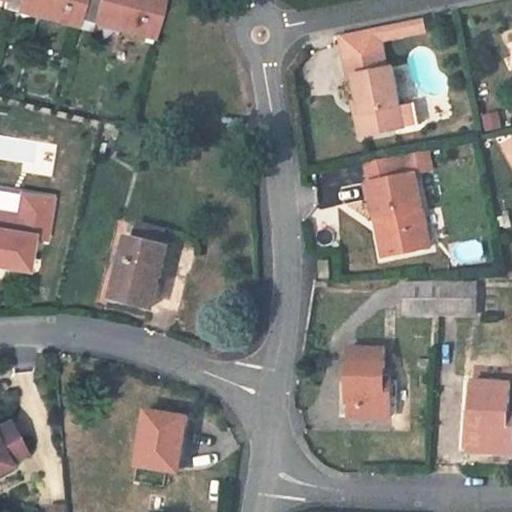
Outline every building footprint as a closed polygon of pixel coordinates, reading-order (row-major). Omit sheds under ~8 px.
[(21,0),(5,0),(3,8),(18,12),(20,5),(21,0)] [(21,0),(20,5),(38,10),(37,13),(79,24),(80,21),(84,8),(98,12),(97,18),(115,23),(114,26),(156,37),(165,0),(21,0)] [(98,12),(84,8),(80,21),(95,25),(97,18),(98,12)] [(403,23),(406,35),(426,31),(423,19),(403,23)] [(379,28),(381,40),(406,35),(403,23),(379,28)] [(400,107),(393,67),(387,68),(384,52),(381,40),(379,28),(341,35),(346,59),(349,77),(355,75),(360,101),(363,113),(357,115),(361,137),(395,131),(396,130),(421,125),(416,103),(400,107)] [(354,102),(357,115),(363,113),(360,101),(354,102)] [(119,124),(108,121),(105,135),(116,137),(119,124)] [(385,218),(392,256),(431,248),(416,173),(432,170),(428,150),(364,163),(368,182),(376,219),(385,218)] [(0,268),(5,271),(30,231),(0,212),(0,268)] [(384,258),(392,256),(385,218),(376,219),(384,258)] [(152,308),(167,247),(128,237),(112,298),(152,308)] [(321,278),(331,277),(330,260),(323,261),(323,271),(320,272),(321,278)] [(439,316),(440,283),(404,283),(404,315),(439,316)] [(473,316),(474,283),(440,283),(439,316),(473,316)] [(385,349),(349,349),(348,396),(351,396),(351,418),(391,418),(391,401),(385,401),(385,380),(385,349)] [(509,384),(473,381),(470,429),(468,450),(471,450),(511,453),(511,438),(511,435),(506,435),(507,414),(509,384)] [(179,472),(188,418),(146,411),(138,465),(179,472)] [(0,466),(7,463),(6,461),(23,451),(7,421),(0,424),(0,466)]
